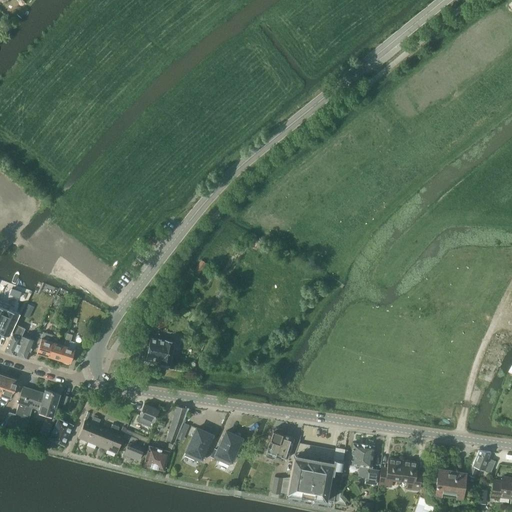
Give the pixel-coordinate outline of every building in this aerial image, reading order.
[(193,272),(198,276),(206,263),(201,260),(193,272)] [(6,309),(0,323),(0,331),(9,334),(18,313),(6,309)] [(154,323),(162,330),(172,318),(164,312),(154,323)] [(17,324),(4,351),(15,354),(22,335),(25,328),(17,324)] [(53,340),(48,356),(59,359),(63,344),(57,342),(59,336),(58,336),(60,330),(56,329),(54,334),(53,340)] [(35,339),(31,350),(37,351),(36,352),(48,356),(53,340),(54,334),(44,331),(43,334),(37,332),(35,339)] [(63,344),(59,359),(70,363),(71,360),(71,358),(72,358),(77,360),(80,351),(81,348),(77,347),(75,346),(76,343),(76,342),(70,341),(72,334),(67,333),(63,344)] [(22,335),(15,354),(28,358),(31,350),(35,339),(22,335)] [(160,361),(170,363),(174,342),(150,337),(146,358),(160,360),(160,361)] [(0,392),(8,377),(4,375),(4,374),(0,372),(0,392)] [(0,401),(0,402),(5,404),(9,397),(19,380),(12,377),(12,378),(8,377),(0,392),(0,401)] [(9,412),(3,431),(23,437),(32,408),(34,408),(40,392),(23,386),(18,403),(19,403),(15,414),(9,412)] [(40,392),(34,408),(38,409),(37,411),(53,416),(56,417),(58,409),(55,408),(59,394),(45,389),(44,393),(40,392)] [(61,406),(67,408),(71,397),(64,395),(61,406)] [(137,421),(151,426),(158,409),(144,404),(137,421)] [(165,439),(173,441),(180,426),(182,422),(188,407),(176,405),(165,439)] [(84,420),(77,436),(87,440),(96,417),(97,415),(94,414),(91,423),(87,421),(90,412),(88,412),(84,420)] [(48,438),(63,444),(72,424),(58,417),(48,438)] [(96,417),(87,440),(97,444),(103,428),(97,425),(100,419),(96,417)] [(45,422),(40,434),(46,437),(51,425),(45,422)] [(103,428),(97,444),(106,448),(116,425),(112,423),(110,430),(103,428)] [(116,425),(106,448),(116,452),(122,436),(123,435),(116,433),(119,426),(116,425)] [(209,451),(205,449),(212,435),(196,428),(184,455),(199,462),(201,458),(205,459),(209,451)] [(265,455),(266,457),(272,459),(275,458),(276,455),(286,459),(293,438),(282,434),(282,433),(281,430),(275,428),(273,430),(272,430),(266,452),(265,455)] [(133,431),(131,435),(137,438),(139,439),(141,434),(133,431)] [(213,459),(229,466),(241,438),(226,431),(217,450),(213,459)] [(123,435),(122,436),(130,439),(124,453),(138,459),(143,447),(135,444),(137,438),(131,435),(124,433),(123,435)] [(148,444),(143,464),(164,470),(169,450),(171,450),(173,443),(169,442),(167,449),(150,445),(148,444)] [(371,466),(374,445),(353,442),(352,451),(350,463),(350,464),(360,465),(359,471),(361,473),(366,474),(365,483),(377,485),(378,470),(372,469),(372,466),(371,466)] [(290,477),(287,494),(326,500),(332,501),(338,468),(341,469),(345,449),(335,448),(335,449),(332,463),(294,456),(290,477)] [(350,463),(352,451),(345,450),(343,461),(350,463)] [(468,475),(473,477),(476,467),(488,472),(492,464),(486,462),(490,452),(490,451),(478,450),(468,475)] [(392,479),(400,480),(403,460),(388,458),(386,472),(380,471),(378,485),(390,487),(392,479)] [(403,460),(400,480),(407,481),(406,489),(419,491),(421,477),(415,476),(417,462),(403,460)] [(435,493),(461,496),(464,475),(438,471),(435,493)] [(274,476),(271,492),(279,494),(279,492),(282,478),(274,476)] [(510,505),(511,504),(511,479),(511,477),(501,476),(501,480),(493,479),(490,497),(499,498),(499,496),(511,498),(510,505)] [(290,477),(282,478),(279,492),(287,494),(290,477)] [(335,503),(346,505),(347,499),(343,495),(344,490),(338,489),(335,503)] [(479,489),(478,498),(486,500),(488,490),(479,489)] [(414,511),(431,511),(435,502),(419,497),(414,511)]
